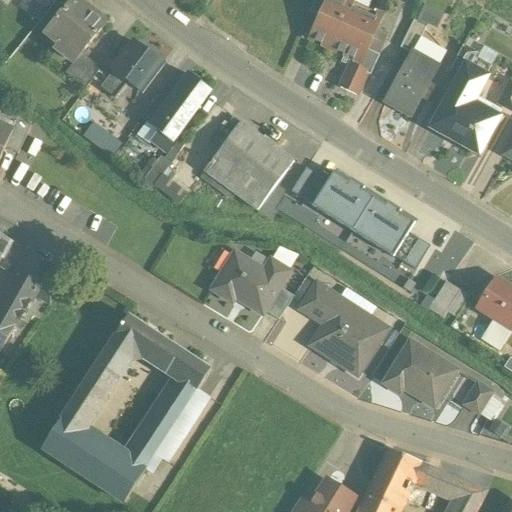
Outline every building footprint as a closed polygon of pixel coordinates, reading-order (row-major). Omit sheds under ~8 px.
[(329,0),(315,0),(309,14),(320,19),(329,0)] [(329,0),(320,19),(310,42),(353,61),(360,64),(366,51),(373,36),(381,18),(378,17),(376,21),(350,9),(352,5),(341,0),(329,0)] [(86,13),(71,2),(44,35),(77,61),(82,55),(106,24),(88,10),(86,13)] [(425,6),(419,21),(437,29),(443,14),(425,6)] [(413,22),(400,49),(412,55),(413,55),(418,44),(426,28),(413,22)] [(386,42),(373,36),(366,51),(379,57),(386,42)] [(445,58),(418,44),(413,55),(439,70),(445,58)] [(163,65),(135,45),(101,91),(116,102),(128,85),(141,95),(163,65)] [(462,49),(449,73),(460,79),(466,68),(470,70),(477,56),(462,49)] [(366,51),(360,64),(353,61),(351,66),(368,74),(367,76),(370,77),(379,57),(366,51)] [(100,70),(82,55),(77,61),(66,76),(84,91),(100,70)] [(412,55),(385,103),(412,118),(439,70),(413,55),(412,55)] [(351,66),(349,65),(338,89),(357,98),(367,76),(368,74),(351,66)] [(460,79),(452,94),(471,105),(485,78),(470,70),(466,68),(460,79)] [(172,98),(151,127),(159,133),(172,143),(209,93),(199,85),(199,84),(188,76),(172,98)] [(511,85),(510,84),(499,105),(511,111),(511,85)] [(162,92),(142,120),(151,127),(172,98),(162,92)] [(471,105),(452,94),(433,129),(478,154),(498,119),(495,118),(471,105)] [(511,111),(499,105),(495,118),(498,119),(507,124),(511,115),(511,111)] [(18,118),(12,132),(13,133),(5,149),(17,155),(31,127),(18,118)] [(295,163),(234,121),(198,174),(259,216),(295,163)] [(95,123),(84,135),(110,157),(121,145),(95,123)] [(12,132),(0,126),(0,160),(5,149),(13,133),(12,132)] [(172,143),(159,133),(151,144),(165,153),(172,143)] [(327,184),(306,171),(291,194),(313,208),(327,184)] [(350,184),(334,174),(327,184),(313,208),(312,209),(353,234),(375,200),(363,192),(365,189),(352,181),(350,184)] [(181,203),(188,192),(164,177),(157,188),(181,203)] [(375,200),(353,234),(394,260),(395,258),(410,235),(416,225),(400,215),(402,213),(388,204),(386,207),(375,200)] [(431,248),(410,235),(395,258),(416,271),(431,248)] [(16,249),(0,239),(0,266),(5,269),(16,249)] [(28,256),(16,249),(5,269),(17,276),(28,256)] [(50,268),(28,256),(17,276),(0,305),(0,317),(16,326),(16,327),(34,296),(47,273),(50,268)] [(264,274),(235,256),(212,293),(232,305),(235,300),(262,317),(265,314),(279,290),(289,274),(271,263),(264,274)] [(65,283),(47,273),(34,296),(49,305),(65,283)] [(511,331),(511,289),(495,279),(476,310),(496,322),(511,332),(511,331)] [(469,298),(446,283),(432,304),(456,319),(469,298)] [(341,301),(317,286),(300,312),(324,328),(341,301)] [(293,300),(279,290),(265,314),(278,323),(293,300)] [(388,332),(341,301),(324,328),(310,349),(358,379),(388,332)] [(0,317),(0,354),(16,327),(16,326),(0,317)] [(184,355),(128,318),(115,338),(141,355),(171,374),(184,355)] [(511,332),(496,322),(483,343),(499,353),(511,332)] [(82,430),(141,355),(115,338),(63,418),(82,430)] [(457,373),(410,341),(380,387),(399,400),(404,392),(432,411),(457,373)] [(210,372),(184,355),(171,374),(178,379),(197,392),(210,372)] [(178,379),(125,459),(144,472),(152,460),(197,392),(178,379)] [(491,396),(475,385),(461,408),(477,418),(491,396)] [(210,400),(197,392),(152,460),(164,468),(210,400)] [(125,459),(82,430),(63,418),(41,451),(123,505),(144,472),(125,459)] [(450,477),(389,452),(363,507),(361,511),(395,511),(412,479),(442,491),(450,477)] [(486,492),(450,477),(442,491),(441,495),(456,501),(477,510),(486,492)] [(353,499),(327,482),(312,506),(308,511),(345,511),(352,501),(353,499)] [(301,499),(292,511),(308,511),(312,506),(301,499)] [(352,501),(345,511),(361,511),(363,507),(352,501)] [(476,511),(477,510),(456,501),(450,511),(476,511)]
